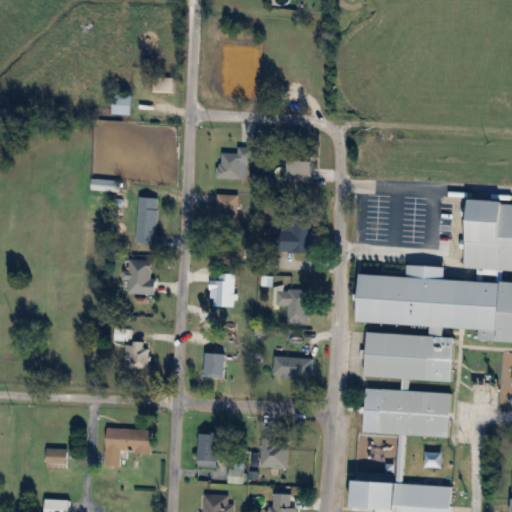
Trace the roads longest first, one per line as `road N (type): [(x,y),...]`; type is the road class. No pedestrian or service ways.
road 1 (residential): [(178,400),(194,0)]
road 2 (residential): [(323,511),(340,188),(334,133)]
road 3 (residential): [(333,411),(0,393)]
road 4 (residential): [(334,133),(297,118),(189,113)]
